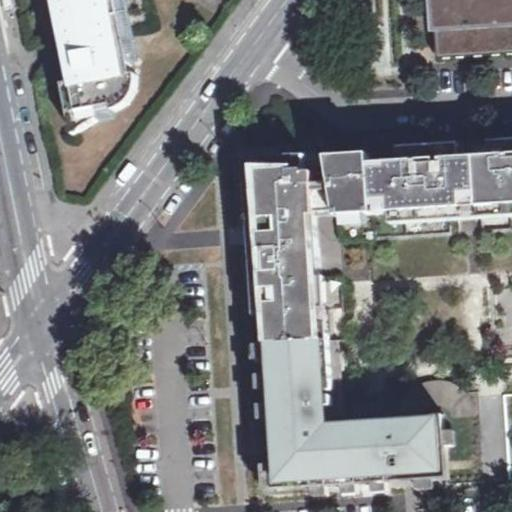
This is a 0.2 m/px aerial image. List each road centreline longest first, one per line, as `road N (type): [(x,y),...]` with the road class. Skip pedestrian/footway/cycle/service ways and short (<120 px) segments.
road 1 (residential): [(53,330),(257,46)]
road 2 (residential): [(511,102),(350,110),(257,46)]
road 3 (tertiary): [(0,102),(53,330)]
road 4 (tertiary): [(53,330),(104,511)]
